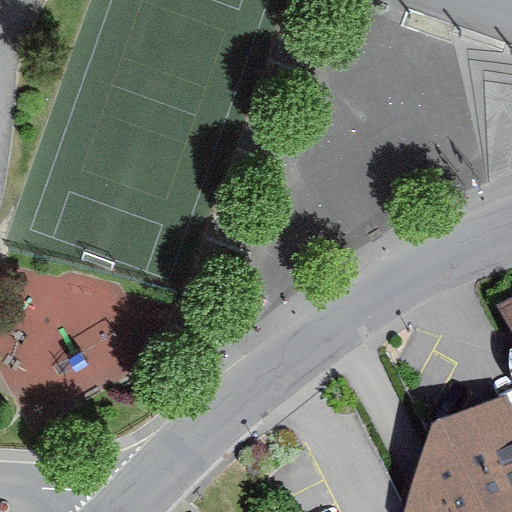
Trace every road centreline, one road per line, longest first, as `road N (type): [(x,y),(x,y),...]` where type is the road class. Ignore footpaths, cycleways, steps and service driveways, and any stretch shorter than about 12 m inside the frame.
road 1 (residential): [(341,0),(274,373)]
road 2 (tertiary): [(511,229),(351,312),(274,373)]
road 3 (tertiary): [(274,373),(139,495)]
road 4 (residential): [(0,487),(139,495)]
